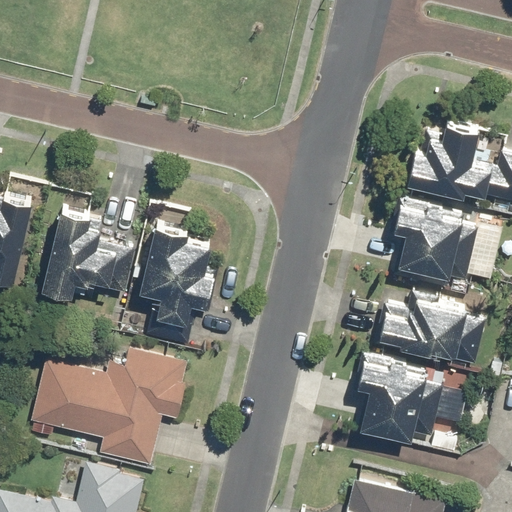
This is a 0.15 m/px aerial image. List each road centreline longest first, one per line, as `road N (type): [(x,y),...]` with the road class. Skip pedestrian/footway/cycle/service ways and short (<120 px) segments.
road 1 (residential): [(238,511),(319,167)]
road 2 (residential): [(0,96),(319,167)]
road 3 (residential): [(511,54),(357,18)]
road 4 (residential): [(319,167),(357,18)]
